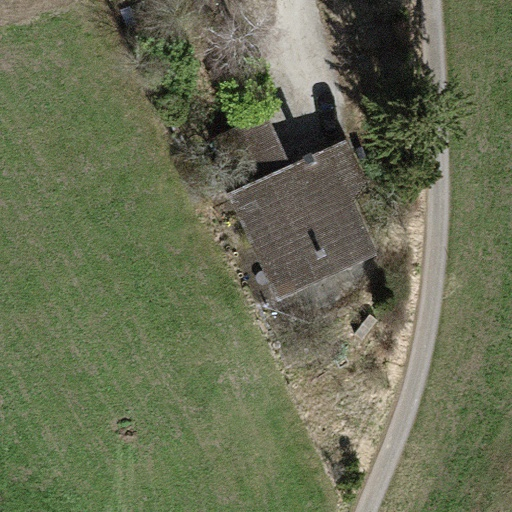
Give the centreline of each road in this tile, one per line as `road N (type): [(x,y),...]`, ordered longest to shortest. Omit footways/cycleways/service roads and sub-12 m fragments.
road 1 (track): [(431,0),(439,181),(430,303),(406,409),(367,511)]
road 2 (track): [(295,0),(308,144)]
